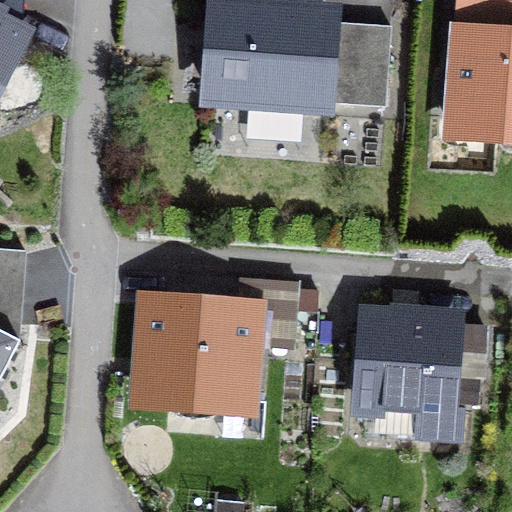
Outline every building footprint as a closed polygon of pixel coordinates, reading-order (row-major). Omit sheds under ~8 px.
[(325,103),(332,18),(215,9),(209,95),(325,103)] [(0,78),(22,35),(0,24),(0,78)] [(511,37),(461,34),(454,133),(496,136),(506,150),(511,150),(511,37)] [(0,301),(17,306),(30,258),(0,250),(0,301)] [(272,340),(310,340),(311,283),(273,283),(272,340)] [(245,408),(252,309),(150,302),(143,401),(173,403),(173,412),(199,418),(214,415),(214,406),(245,408)] [(477,404),(479,378),(483,378),(487,326),(368,317),(361,406),(417,410),(415,436),(459,440),(461,411),(447,410),(448,402),(477,404)] [(0,379),(19,341),(19,323),(0,321),(0,379)]
